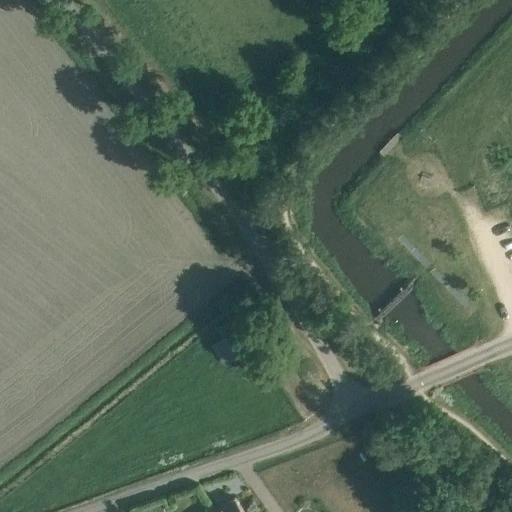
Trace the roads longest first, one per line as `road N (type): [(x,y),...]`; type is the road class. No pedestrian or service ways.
road 1 (unclassified): [(358,414),(242,222),(63,0)]
road 2 (unclassified): [(93,511),(358,414)]
road 3 (unclassified): [(358,414),(511,343)]
